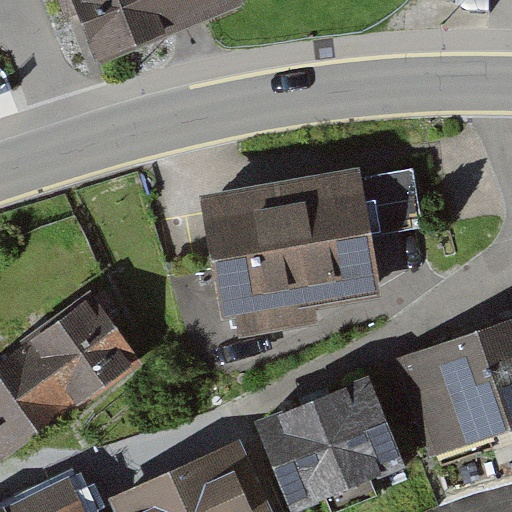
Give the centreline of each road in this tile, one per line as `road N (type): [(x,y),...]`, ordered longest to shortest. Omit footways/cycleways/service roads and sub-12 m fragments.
road 1 (residential): [(511,255),(463,306),(145,459),(71,486),(82,511)]
road 2 (tertiary): [(500,85),(254,103),(72,149)]
road 3 (residential): [(72,149),(4,0)]
